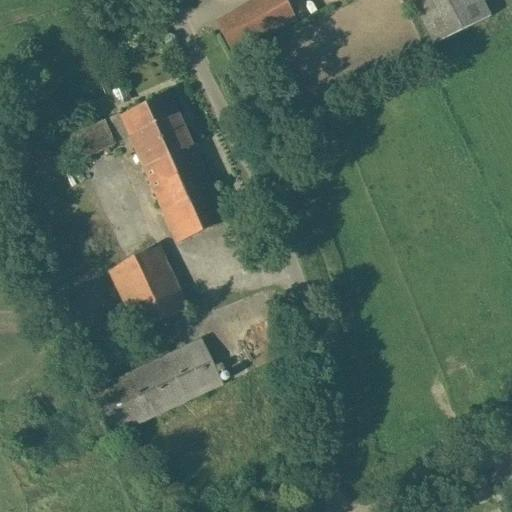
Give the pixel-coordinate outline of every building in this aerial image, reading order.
[(284,0),(254,0),(216,22),(235,56),(297,22),(284,0)] [(491,16),(482,0),(410,0),(432,44),(491,16)] [(226,217),(169,94),(118,116),(129,139),(171,243),(226,217)] [(117,114),(69,137),(81,162),(129,139),(117,114)] [(187,307),(157,247),(101,274),(130,334),(187,307)] [(220,385),(199,339),(89,391),(111,437),(220,385)]
